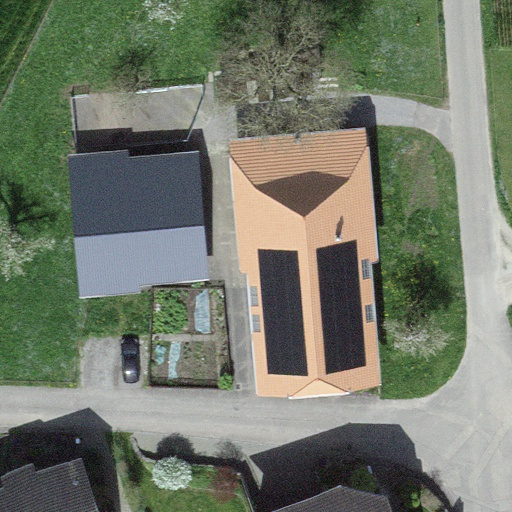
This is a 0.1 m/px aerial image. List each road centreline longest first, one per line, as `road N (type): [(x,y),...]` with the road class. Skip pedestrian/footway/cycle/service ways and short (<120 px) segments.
road 1 (unclassified): [(0,415),(490,437)]
road 2 (unclassified): [(490,437),(461,0)]
